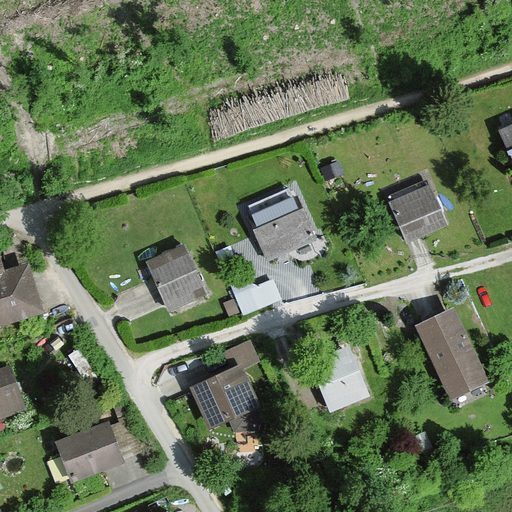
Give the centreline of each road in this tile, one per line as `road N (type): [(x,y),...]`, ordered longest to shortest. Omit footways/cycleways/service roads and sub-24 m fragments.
road 1 (track): [(131,380),(167,352),(511,250)]
road 2 (residential): [(189,466),(27,206)]
